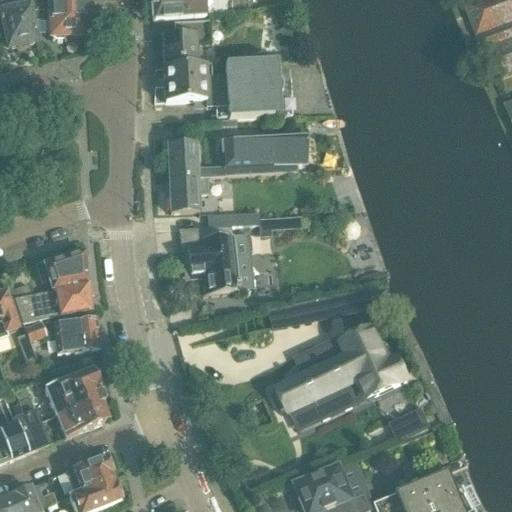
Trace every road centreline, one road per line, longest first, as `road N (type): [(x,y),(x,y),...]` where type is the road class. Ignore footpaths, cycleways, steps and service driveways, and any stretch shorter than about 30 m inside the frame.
road 1 (residential): [(157,421),(126,284),(120,200)]
road 2 (residential): [(0,485),(157,421)]
road 3 (residential): [(0,239),(120,200)]
road 4 (residential): [(0,100),(121,92)]
